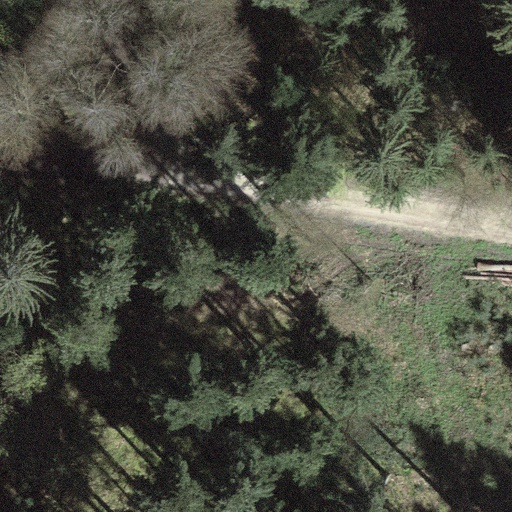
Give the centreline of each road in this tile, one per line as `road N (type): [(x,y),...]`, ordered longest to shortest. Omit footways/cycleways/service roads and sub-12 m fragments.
road 1 (track): [(511,221),(0,158)]
road 2 (track): [(105,172),(56,0)]
